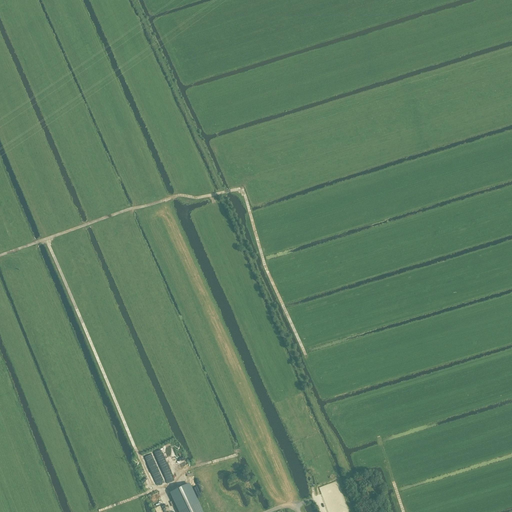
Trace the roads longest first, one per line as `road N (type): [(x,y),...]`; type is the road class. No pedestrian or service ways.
road 1 (track): [(306,357),(264,264),(243,188),(128,209),(0,255)]
road 2 (track): [(166,200),(270,442),(164,477),(166,484)]
road 3 (track): [(46,239),(153,490),(99,511)]
